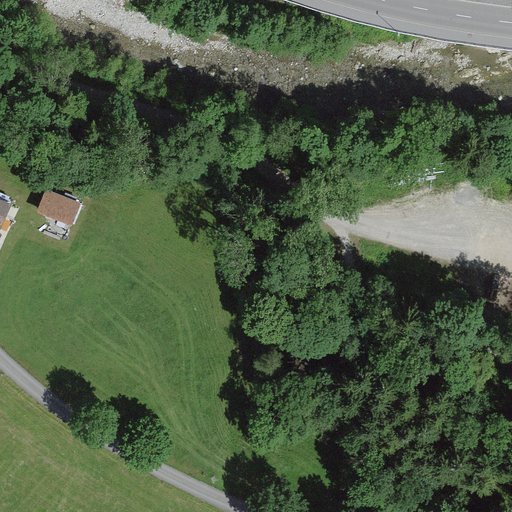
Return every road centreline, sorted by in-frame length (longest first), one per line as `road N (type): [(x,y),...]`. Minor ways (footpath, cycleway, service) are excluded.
road 1 (track): [(340,216),(227,139),(0,59)]
road 2 (track): [(0,353),(88,425),(190,487),(256,511)]
road 3 (track): [(340,216),(511,263)]
road 4 (tertiary): [(511,23),(378,0)]
